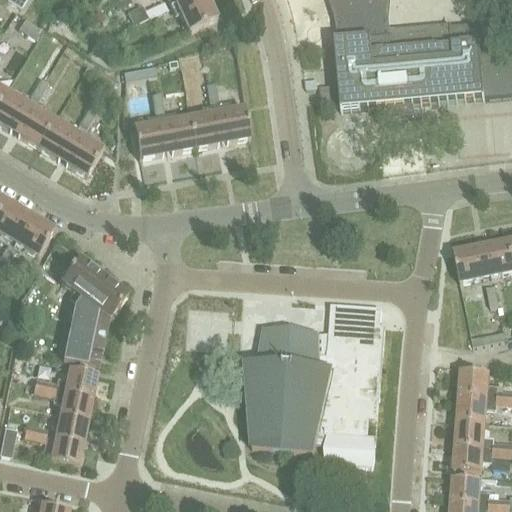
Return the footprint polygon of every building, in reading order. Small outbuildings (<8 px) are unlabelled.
[(9,0),(7,4),(21,12),(27,0),(9,0)] [(128,0),(111,0),(87,12),(91,20),(115,9),(117,13),(132,6),(128,0)] [(217,23),(206,0),(171,0),(188,36),(217,23)] [(451,33),(451,28),(390,33),(389,24),(391,0),(389,0),(389,2),(385,0),(341,0),(341,1),(340,0),(338,0),(339,1),(332,7),(330,5),(329,6),(336,29),(338,48),(335,48),(338,75),(342,114),(378,111),(379,124),(415,121),(414,107),(483,101),(483,104),(511,100),(511,58),(509,59),(508,50),(489,52),(487,30),(451,33)] [(159,19),(168,15),(164,6),(145,15),(142,10),(127,17),(134,31),(149,23),(151,28),(161,23),(159,19)] [(98,48),(92,58),(107,66),(112,56),(98,48)] [(115,87),(87,71),(82,79),(110,96),(115,87)] [(123,78),(125,87),(156,81),(155,72),(123,78)] [(84,82),(79,90),(92,97),(97,89),(84,82)] [(41,84),(31,101),(38,105),(48,88),(41,84)] [(209,110),(218,109),(229,107),(225,86),(215,88),(205,90),(209,110)] [(320,92),(321,108),(333,107),(332,91),(320,92)] [(0,108),(0,129),(39,153),(55,126),(6,97),(0,108)] [(160,98),(151,100),(154,120),(163,118),(160,98)] [(195,154),(251,143),(245,112),(189,123),(195,154)] [(80,131),(86,134),(97,117),(91,113),(80,131)] [(140,164),(195,154),(189,123),(134,133),(123,136),(127,159),(138,157),(140,164)] [(87,182),(103,155),(55,126),(39,153),(87,182)] [(0,216),(0,239),(25,254),(38,262),(54,236),(5,207),(0,216)] [(461,289),(511,277),(511,259),(510,247),(454,259),(461,289)] [(5,253),(0,261),(0,273),(3,275),(13,258),(5,253)] [(74,312),(72,322),(63,367),(99,374),(108,326),(109,326),(128,302),(80,265),(70,278),(67,276),(62,282),(65,284),(62,288),(74,297),(69,304),(76,309),(74,312)] [(486,292),(490,312),(499,311),(495,291),(486,292)] [(381,331),(379,331),(379,323),(381,323),(382,313),(332,310),(330,339),(319,338),(301,335),(285,334),(266,334),(259,372),(246,371),(253,454),(274,457),(313,458),(315,449),(326,451),(325,454),(326,470),(374,474),(377,459),(376,443),(369,442),(371,423),(377,423),(379,407),(380,407),(386,330),(381,330),(381,331)] [(492,328),(471,333),(473,344),(472,344),(474,352),(506,346),(504,337),(495,339),(492,328)] [(57,385),(57,388),(55,396),(66,398),(93,404),(98,380),(71,374),(68,386),(57,385)] [(462,376),(460,401),(511,404),(511,396),(503,396),(504,392),(489,391),(490,378),(462,376)] [(44,401),(46,387),(35,385),(33,399),(44,401)] [(93,404),(66,398),(55,396),(57,388),(46,387),(44,401),(54,403),(53,408),(63,409),(61,422),(88,427),(93,404)] [(486,426),(487,414),(496,415),(496,411),(511,411),(511,404),(460,401),(459,424),(486,426)] [(88,427),(61,422),(56,445),(83,449),(88,427)] [(458,428),(457,452),(511,456),(511,449),(494,448),(494,443),(485,443),(486,430),(458,428)] [(23,446),(34,447),(37,432),(25,430),(23,446)] [(48,434),(37,432),(34,447),(45,449),(48,434)] [(17,435),(5,433),(0,459),(0,460),(12,463),(17,435)] [(79,472),(83,449),(56,445),(51,467),(79,472)] [(511,463),(511,456),(457,452),(455,477),(482,479),(483,467),(492,468),(493,462),(511,463)] [(454,484),(452,508),(509,511),(510,511),(511,505),(490,503),(490,498),(481,498),(482,486),(454,484)]
